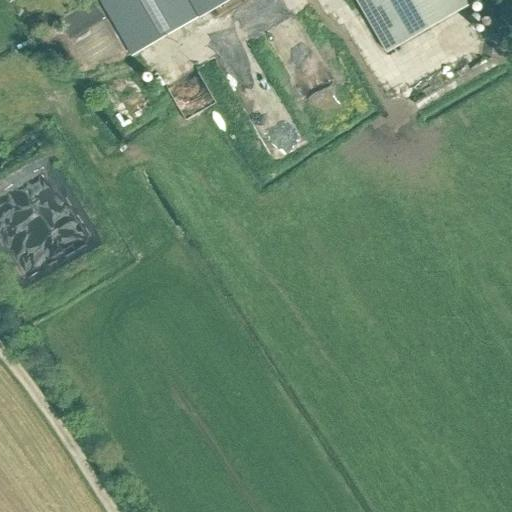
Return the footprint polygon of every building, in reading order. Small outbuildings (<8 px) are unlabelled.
[(100,0),(132,55),(202,14),(226,0),(100,0)] [(461,0),(345,0),(374,55),(466,8),(461,0)] [(301,40),(283,55),(322,101),(339,86),(301,40)] [(174,102),(178,115),(205,107),(202,95),(174,102)] [(203,114),(195,118),(201,135),(210,132),(203,114)]
